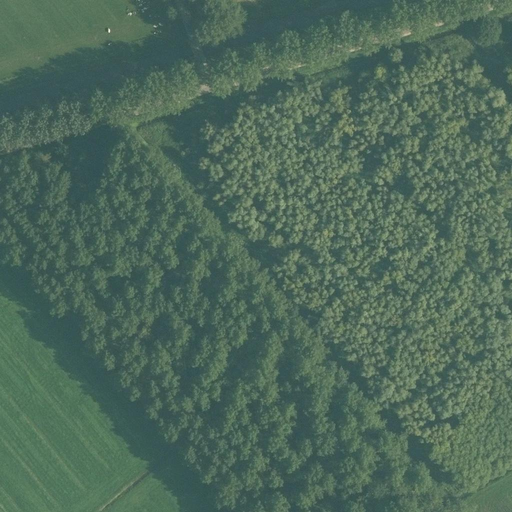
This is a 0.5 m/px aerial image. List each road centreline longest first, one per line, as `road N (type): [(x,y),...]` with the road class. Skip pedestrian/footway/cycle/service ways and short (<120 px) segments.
road 1 (unclassified): [(214,92),(511,0)]
road 2 (unclassified): [(0,154),(214,92)]
